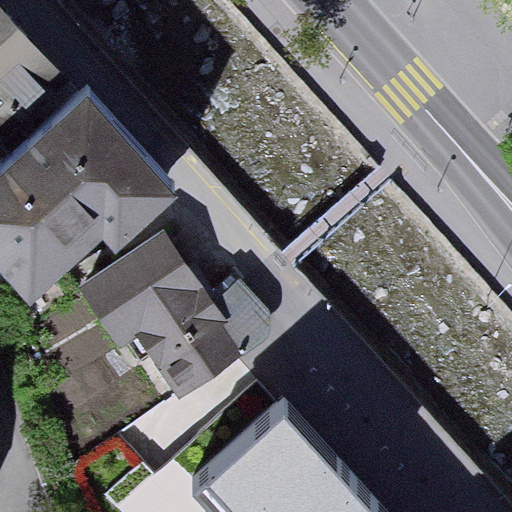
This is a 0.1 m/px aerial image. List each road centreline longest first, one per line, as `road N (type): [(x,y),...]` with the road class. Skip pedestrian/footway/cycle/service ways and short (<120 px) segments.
road 1 (residential): [(18,0),(479,511)]
road 2 (tertiary): [(331,5),(511,207)]
